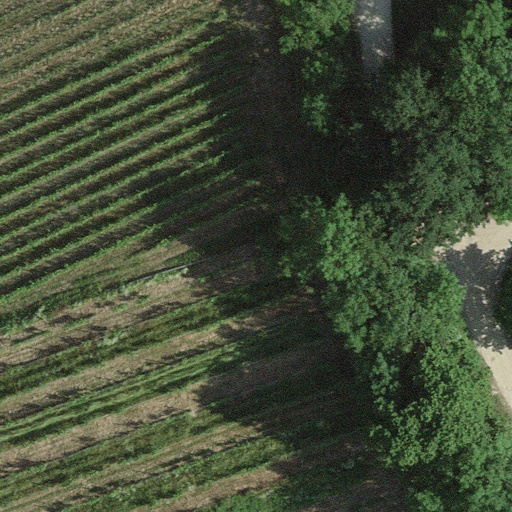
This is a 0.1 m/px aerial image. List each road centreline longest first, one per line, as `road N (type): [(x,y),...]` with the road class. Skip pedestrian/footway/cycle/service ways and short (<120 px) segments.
road 1 (track): [(348,0),(384,143),(511,399)]
road 2 (track): [(384,143),(399,0)]
